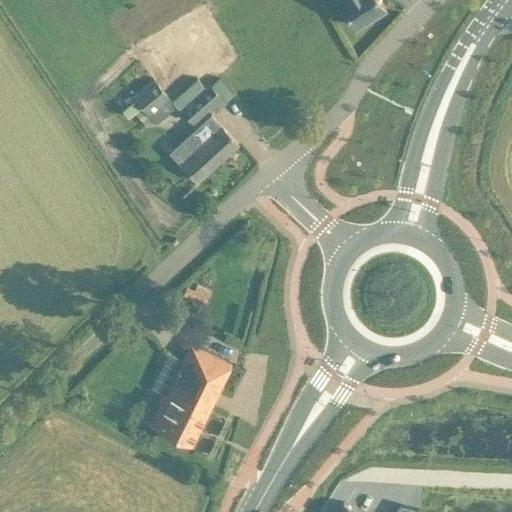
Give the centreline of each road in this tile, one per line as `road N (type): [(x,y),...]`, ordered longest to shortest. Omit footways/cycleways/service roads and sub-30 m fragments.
road 1 (unclassified): [(0,432),(253,187)]
road 2 (unclassified): [(433,0),(392,38),(340,109),(271,170)]
road 3 (primary): [(434,127),(457,70),(503,0)]
